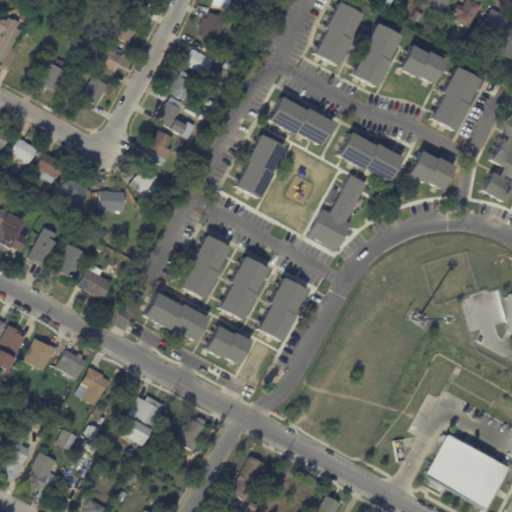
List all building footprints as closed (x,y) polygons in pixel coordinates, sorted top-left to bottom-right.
[(152,0),(147,12),(124,2),(124,0),(152,0)] [(231,0),(228,11),(212,7),(214,0),(231,0)] [(450,0),(442,16),(427,8),(431,1),(429,0),(450,0)] [(467,0),(468,1),(480,7),(469,28),(455,21),(458,16),(453,14),(457,5),(462,8),(467,0)] [(356,21),(345,41),(348,42),(335,67),(312,55),(326,30),(324,29),(337,4),(359,16),(356,21)] [(493,11),(510,20),(497,44),(478,34),(491,10),(493,11)] [(416,13),(424,17),(420,24),(412,20),(416,13)] [(203,19),(203,18),(207,20),(210,14),(226,21),(216,44),(200,38),(203,31),(198,29),(203,19)] [(22,15),(27,17),(24,23),(19,21),(22,15)] [(1,63),(0,62),(0,20),(3,22),(6,17),(12,21),(12,19),(19,23),(16,28),(21,31),(1,63)] [(133,35),(126,47),(112,38),(117,30),(111,26),(116,17),(137,29),(133,35)] [(380,28),(397,37),(384,62),(386,63),(372,88),(350,76),(364,50),(362,49),(375,25),(380,28)] [(511,56),(502,51),(511,34),(511,56)] [(120,65),(116,73),(116,72),(113,78),(103,74),(106,69),(92,63),(93,62),(85,58),(92,44),(114,54),(116,50),(121,52),(119,56),(123,58),(120,65)] [(193,70),(184,65),(195,46),(202,50),(199,54),(203,56),(203,57),(212,62),(204,77),(193,70)] [(410,47),(425,55),(426,53),(442,61),(430,84),(414,76),(413,77),(398,69),(410,47)] [(18,75),(9,70),(18,55),(22,57),(22,56),(26,59),(35,65),(26,80),(18,75)] [(58,60),(64,63),(62,68),(55,65),(58,60)] [(226,61),(235,65),(231,73),(222,69),(226,61)] [(48,89),(39,84),(44,75),(45,76),(50,65),(65,73),(55,92),(48,89)] [(193,78),(194,79),(195,77),(202,80),(199,85),(194,83),(184,103),(168,95),(172,87),(174,82),(175,82),(177,77),(167,72),(170,66),(193,78)] [(466,76),(476,81),(463,106),(465,107),(452,131),(430,119),(443,95),(441,94),(454,69),(466,76)] [(97,106),(96,107),(81,99),(87,89),(86,88),(88,84),(89,84),(92,79),(107,87),(97,106)] [(292,107),(303,112),(304,109),(329,123),(316,146),(268,119),(279,99),(292,107)] [(180,111),(181,111),(175,122),(186,128),(180,139),(169,132),(169,131),(155,123),(156,122),(155,121),(159,113),(160,113),(166,103),(180,111)] [(0,130),(11,137),(2,154),(0,152),(0,130)] [(173,140),(167,151),(171,153),(163,169),(148,161),(152,155),(147,152),(157,132),(173,140)] [(375,177),(336,157),(347,135),(372,148),(373,146),(398,159),(386,182),(375,177)] [(261,138),(280,148),(266,174),(269,175),(256,199),(234,188),(247,163),(245,161),(259,137),(261,138)] [(26,145),(36,151),(23,172),(10,165),(12,161),(6,158),(17,140),(21,142),(21,141),(24,143),(24,144),(26,145)] [(511,175),(506,185),(511,188),(503,205),(482,195),(491,178),(498,181),(503,170),(491,164),(502,143),(511,148),(511,175)] [(448,173),(439,190),(423,182),(422,184),(407,176),(418,153),(434,162),(435,159),(451,168),(448,173)] [(44,155),(48,157),(48,156),(51,158),(50,158),(62,165),(51,185),(37,177),(39,175),(33,172),(43,154),(44,155)] [(151,193),(145,200),(129,186),(144,168),(157,179),(148,190),(151,193)] [(69,177),(76,181),(75,183),(85,190),(77,205),(57,194),(67,176),(69,177)] [(359,191),(347,213),(352,216),(345,229),(340,226),(338,229),(342,232),(332,251),(312,241),(313,238),(308,235),(314,222),(320,226),(347,177),(362,186),(359,191)] [(14,179),(19,182),(16,188),(11,185),(14,179)] [(98,193),(102,193),(108,193),(108,194),(124,194),(124,213),(103,213),(103,218),(98,218),(98,193)] [(21,205),(28,209),(21,220),(15,216),(21,205)] [(0,211),(24,227),(18,237),(28,243),(19,257),(11,251),(9,254),(0,248),(0,230),(2,227),(0,225),(0,211)] [(57,237),(54,243),(58,246),(44,270),(34,265),(34,266),(29,263),(30,261),(27,260),(44,230),(57,237)] [(217,245),(224,249),(211,272),(213,274),(200,298),(179,286),(193,262),(190,260),(204,237),(217,245)] [(59,277),(53,273),(67,246),(85,256),(79,267),(83,269),(80,274),(76,272),(71,283),(59,277)] [(245,262),(263,272),(249,296),(251,297),(238,322),(216,311),(230,285),(228,284),(241,260),(245,262)] [(87,271),(111,284),(101,303),(76,289),(86,270),(87,271)] [(284,283),(301,293),(288,318),(290,319),(276,344),(255,332),(268,307),(266,305),(280,281),(284,283)] [(511,294),(503,297),(511,332),(511,331),(511,294)] [(193,314),(204,320),(191,343),(167,329),(166,331),(142,318),(154,296),(178,309),(179,307),(193,314)] [(15,330),(21,333),(20,336),(25,338),(7,372),(0,368),(0,341),(8,326),(15,330)] [(221,331),(231,336),(232,334),(248,343),(236,366),(220,357),(219,358),(204,350),(215,328),(221,331)] [(48,345),(55,350),(43,372),(22,361),(34,339),(45,345),(46,344),(48,345)] [(66,351),(77,357),(78,354),(83,356),(81,359),(87,362),(79,377),(70,373),(69,375),(56,369),(66,351)] [(95,372),(109,379),(94,407),(74,396),(88,368),(95,372)] [(154,400),(164,406),(150,431),(151,431),(141,448),(124,438),(135,419),(128,414),(137,397),(144,401),(147,396),(154,400)] [(51,405),(59,408),(54,418),(46,415),(51,405)] [(41,426),(29,418),(33,412),(45,420),(41,426)] [(193,449),(192,451),(178,443),(192,420),(194,422),(197,417),(204,422),(202,426),(206,428),(193,449)] [(119,424),(114,434),(108,432),(113,421),(119,424)] [(93,427),(99,430),(93,440),(85,436),(91,426),(93,427)] [(76,437),(68,452),(54,445),(62,430),(76,437)] [(102,435),(106,437),(103,444),(98,442),(102,435)] [(447,438),(506,470),(483,511),(442,489),(437,497),(417,486),(444,436),(447,438)] [(15,474),(12,479),(6,482),(3,476),(5,472),(0,469),(0,464),(12,441),(28,450),(15,474)] [(80,441),(85,444),(80,452),(75,449),(80,441)] [(87,444),(96,449),(94,454),(85,449),(87,444)] [(41,501),(35,498),(37,493),(30,489),(31,486),(24,483),(39,454),(55,462),(50,474),(56,477),(44,502),(41,501)] [(169,457),(175,461),(172,467),(166,463),(169,457)] [(259,463),(264,465),(244,501),(229,492),(249,457),(259,463)] [(130,472),(137,476),(131,488),(124,484),(130,472)] [(118,494),(119,495),(122,492),(127,494),(121,504),(114,500),(118,494)] [(332,500),(339,504),(334,511),(317,511),(326,497),(332,500)] [(230,502),(235,504),(230,511),(228,511),(219,507),(224,498),(230,502)] [(83,511),(86,509),(84,508),(89,499),(105,509),(103,511),(83,511)] [(250,503),(258,506),(255,511),(249,511),(247,511),(250,503)]
